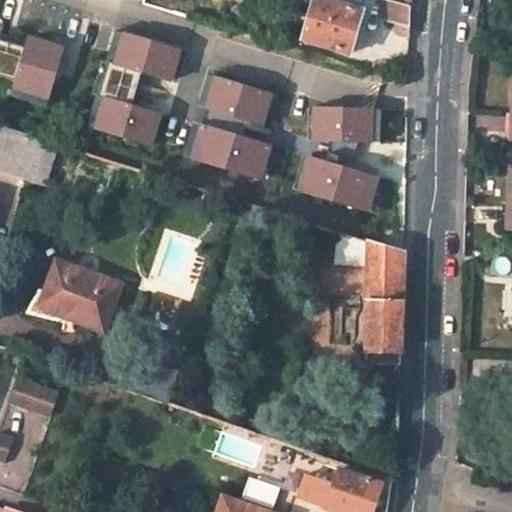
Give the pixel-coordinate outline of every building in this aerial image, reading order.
[(350,53),(363,11),(327,0),(314,0),(302,39),(350,53)] [(385,0),(381,0),(381,22),(410,27),(410,5),(385,0)] [(107,61),(108,61),(115,63),(125,33),(116,31),(107,61)] [(28,40),(0,32),(0,39),(26,47),(28,40)] [(96,129),(151,145),(160,114),(138,108),(131,106),(136,88),(138,89),(140,82),(138,82),(141,72),(148,74),(170,81),(180,50),(125,33),(115,63),(108,61),(98,95),(105,98),(96,129)] [(49,98),(66,39),(55,35),(52,45),(28,38),(28,40),(26,47),(0,39),(0,76),(1,76),(16,81),(14,87),(49,98)] [(97,95),(98,95),(108,61),(107,61),(100,59),(90,93),(97,95)] [(138,108),(148,74),(141,72),(138,82),(140,82),(138,89),(136,88),(131,106),(138,108)] [(207,109),(216,77),(207,75),(198,106),(207,109)] [(192,159),(260,179),(270,145),(243,137),(215,129),(220,112),(248,121),(262,125),(271,94),(216,77),(207,109),(202,125),(192,159)] [(49,98),(14,87),(11,96),(46,107),(49,98)] [(87,126),(96,129),(105,98),(98,95),(97,95),(87,126)] [(350,141),(371,142),(372,109),(315,107),(314,140),(329,140),(344,141),(344,143),(350,143),(350,141)] [(380,142),(381,110),(372,109),(371,142),(380,142)] [(243,137),(248,121),(220,112),(215,129),(243,137)] [(192,159),(202,125),(193,122),(183,156),(192,159)] [(0,169),(25,178),(36,140),(1,129),(0,132),(0,169)] [(55,146),(36,140),(25,178),(44,184),(55,146)] [(337,165),(351,169),(359,141),(350,141),(350,143),(344,143),(344,141),(329,140),(329,152),(340,155),(337,165)] [(329,152),(319,149),(316,157),(326,160),(329,152)] [(299,190),(367,211),(377,177),(351,169),(337,165),(340,155),(329,152),(326,160),(316,157),(310,155),(299,190)] [(299,190),(310,155),(304,153),(293,189),(299,190)] [(380,178),(377,177),(367,211),(379,215),(380,178)] [(401,362),(404,252),(368,241),(365,361),(401,362)] [(119,285),(57,263),(46,291),(41,288),(28,315),(67,313),(77,322),(102,331),(119,285)] [(129,359),(120,389),(163,403),(174,374),(129,359)] [(6,406),(10,407),(19,382),(15,381),(6,406)] [(45,419),(54,394),(19,382),(10,407),(45,419)] [(58,395),(54,394),(45,419),(48,421),(58,395)] [(11,440),(0,436),(0,466),(2,467),(11,440)] [(332,482),(302,472),(294,495),(344,511),(368,511),(379,483),(336,469),(332,482)] [(270,511),(224,496),(218,511),(270,511)]
